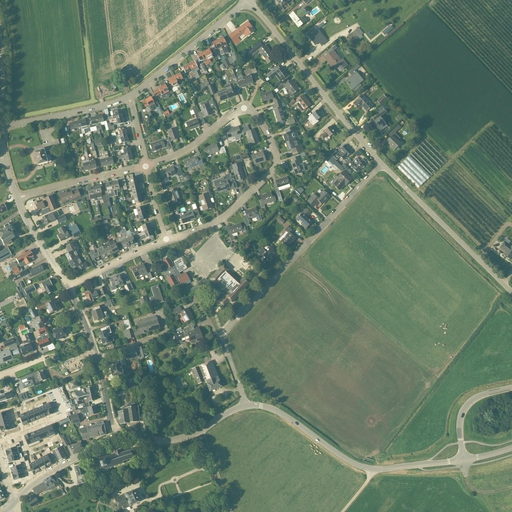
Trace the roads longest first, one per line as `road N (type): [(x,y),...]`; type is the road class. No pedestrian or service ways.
road 1 (residential): [(145,166),(243,108),(265,130),(276,158),(228,213),(165,239)]
road 2 (residential): [(246,405),(222,334),(380,164)]
road 3 (tertiary): [(246,405),(280,413),(362,467),(462,460)]
road 4 (residential): [(380,164),(248,2)]
road 5 (unclassified): [(511,294),(380,164)]
road 6 (residential): [(115,432),(97,357),(67,286)]
road 7 (residential): [(128,96),(248,2)]
road 8 (tertiary): [(115,432),(173,440),(246,405)]
road 9 (residential): [(17,197),(145,166)]
road 10 (residential): [(1,126),(128,96)]
road 11 (tertiary): [(13,503),(115,432)]
